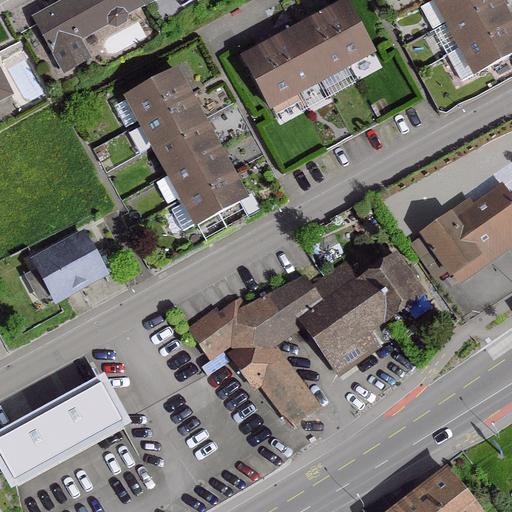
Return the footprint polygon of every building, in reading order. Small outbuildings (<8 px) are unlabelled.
[(122,16),(140,6),(136,0),(67,0),(31,20),(51,55),(61,73),(85,59),(76,42),(107,24),(108,26),(114,28),(121,24),(123,18),(122,16)] [(489,0),(433,0),(434,1),(424,6),(422,13),(431,29),(445,22),(446,24),(489,0)] [(508,23),(495,0),(489,0),(446,24),(459,49),(508,23)] [(318,18),(345,67),(371,53),(344,4),(318,18)] [(293,32),(319,81),(345,67),(318,18),(293,32)] [(511,54),(511,29),(508,23),(459,49),(474,75),(511,54)] [(268,45),(294,94),(319,81),(293,32),(268,45)] [(241,60),(268,109),(294,94),(268,45),(241,60)] [(138,121),(140,124),(188,98),(174,72),(125,98),(127,100),(113,108),(124,129),(138,121)] [(0,100),(9,96),(0,78),(0,100)] [(153,150),(202,123),(188,98),(140,124),(153,150)] [(202,123),(153,150),(167,175),(215,148),(202,123)] [(166,204),(179,197),(181,200),(229,173),(215,148),(167,175),(168,177),(159,182),(157,188),(166,204)] [(243,200),(229,173),(181,200),(183,204),(170,211),(179,228),(185,230),(194,225),(195,226),(243,200)] [(432,252),(450,276),(511,232),(511,200),(502,186),(473,207),(468,201),(420,235),(423,239),(410,248),(419,261),(432,252)] [(33,263),(54,301),(102,274),(82,237),(33,263)] [(310,290),(301,278),(241,309),(237,303),(218,317),(215,313),(188,332),(207,360),(229,344),(236,353),(229,358),(251,389),(255,385),(291,427),(315,409),(269,346),(300,325),(330,367),(371,338),(366,331),(382,319),(384,322),(421,296),(393,257),(356,283),(344,265),(310,290)] [(101,379),(0,434),(0,458),(17,489),(128,428),(101,379)] [(476,511),(448,476),(400,511),(476,511)]
